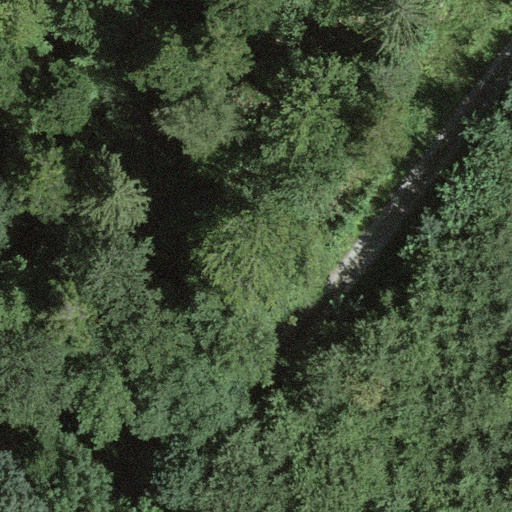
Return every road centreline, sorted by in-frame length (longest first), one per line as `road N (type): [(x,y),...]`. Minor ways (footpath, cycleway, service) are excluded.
road 1 (track): [(124,511),(511,70)]
road 2 (track): [(0,392),(116,401),(231,397)]
